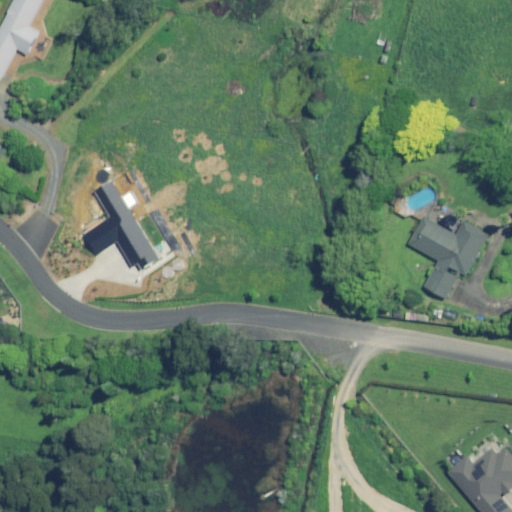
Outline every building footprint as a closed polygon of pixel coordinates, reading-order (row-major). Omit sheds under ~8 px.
[(10,0),(0,20),(0,77),(17,46),(23,50),(35,25),(29,22),(41,0),(10,0)] [(162,256),(111,177),(94,188),(110,214),(83,231),(96,252),(118,238),(134,262),(139,259),(144,267),(162,256)] [(421,204),(398,195),(392,211),(414,220),(421,204)] [(424,213),(408,241),(438,258),(423,283),(445,295),(460,269),(464,272),(487,233),(462,218),(455,231),(424,213)] [(466,454),(447,470),(482,511),(511,511),(511,508),(499,493),(511,482),(511,455),(504,446),(496,453),(491,446),(472,462),(466,454)]
